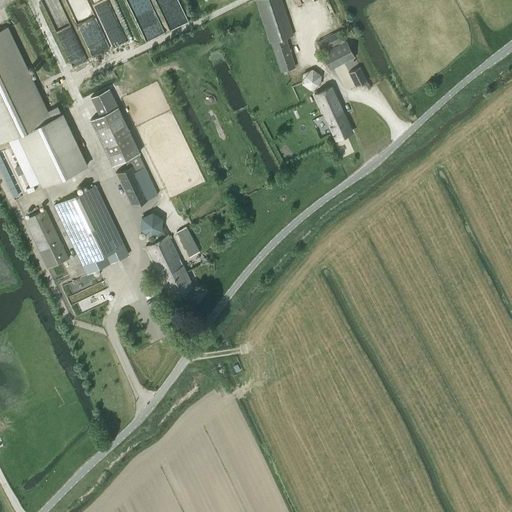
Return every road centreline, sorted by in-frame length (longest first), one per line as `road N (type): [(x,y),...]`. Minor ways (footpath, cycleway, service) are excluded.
road 1 (tertiary): [(511,45),(285,231),(150,406),(43,511)]
road 2 (track): [(164,338),(81,106),(31,0)]
